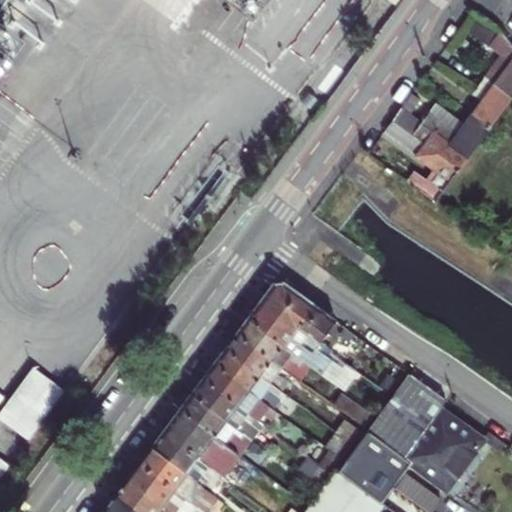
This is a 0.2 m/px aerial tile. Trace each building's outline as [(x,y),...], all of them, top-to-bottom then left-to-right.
[(140,0),(174,23),(190,0),(140,0)] [(511,51),(508,46),(485,77),(511,96),(511,51)] [(483,100),(471,116),(489,129),(511,97),(511,96),(485,77),(473,93),(483,100)] [(304,94),(295,106),(311,118),(320,106),(304,94)] [(420,123),(400,109),(392,120),(424,143),(433,134),(468,158),(489,129),(471,116),(464,126),(433,105),(420,123)] [(392,120),(383,133),(451,182),(468,158),(433,134),(424,143),(392,120)] [(419,180),(414,187),(421,192),(435,203),(443,192),(428,180),(425,184),(419,180)] [(300,326),(315,305),(283,282),(274,283),(259,304),(296,331),(292,337),(302,344),(309,334),(300,326)] [(259,304),(246,320),(293,355),(322,377),(335,360),(318,347),(313,352),(302,344),(292,337),(296,331),(259,304)] [(313,352),(318,347),(337,321),(315,305),(300,326),(309,334),(302,344),(313,352)] [(246,320),(236,333),(283,368),(293,355),(246,320)] [(283,368),(236,333),(224,350),(271,384),(283,368)] [(224,350),(213,364),(260,399),(271,384),(224,350)] [(0,420),(30,439),(64,387),(29,364),(8,395),(0,389),(0,420)] [(260,399),(213,364),(202,379),(248,414),(260,399)] [(412,375),(367,434),(405,461),(440,411),(448,401),(412,375)] [(202,379),(191,394),(237,429),(248,414),(202,379)] [(237,429),(191,394),(180,409),(225,444),(236,453),(238,450),(227,442),(237,429)] [(225,444),(180,409),(163,431),(213,469),(219,461),(231,468),(240,456),(236,453),(225,444)] [(405,461),(367,434),(339,472),(373,497),(382,504),(392,490),(411,466),(446,491),(482,441),(440,411),(405,461)] [(213,469),(163,431),(151,447),(188,475),(200,484),(206,473),(217,480),(220,475),(213,469)] [(188,475),(151,447),(139,463),(185,498),(188,492),(181,487),(188,475)] [(0,474),(9,462),(0,455),(0,474)] [(185,498),(139,463),(127,479),(163,507),(170,511),(183,511),(190,502),(185,498)] [(309,511),(376,511),(382,504),(373,497),(339,472),(309,511)] [(159,511),(163,507),(127,479),(115,495),(137,511),(159,511)] [(393,511),(422,511),(392,490),(382,504),(393,511)] [(137,511),(115,495),(103,511),(104,511),(137,511)]
